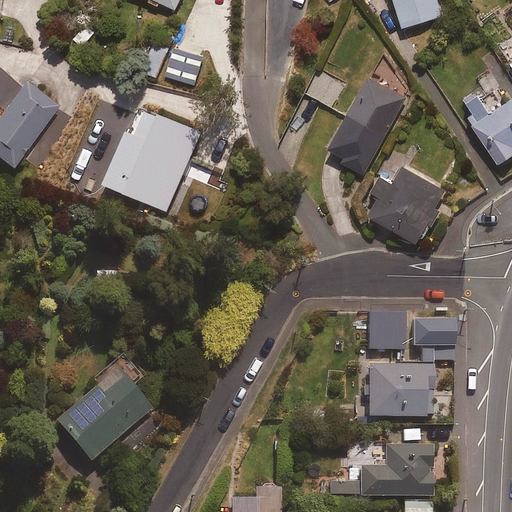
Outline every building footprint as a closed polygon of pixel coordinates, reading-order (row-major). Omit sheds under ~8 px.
[(146,0),(146,1),(158,7),(160,3),(173,10),(178,0),(146,0)] [(438,0),(393,0),(401,26),(443,14),(438,0)] [(168,45),(155,40),(142,71),(156,76),(168,45)] [(204,55),(175,45),(164,74),(193,85),(204,55)] [(367,77),(328,148),(343,156),(341,161),(364,173),(406,98),(367,77)] [(58,107),(25,82),(0,115),(0,159),(11,168),(58,107)] [(471,113),(467,116),(498,162),(511,152),(511,98),(492,111),(477,88),(462,98),(471,113)] [(201,130),(157,111),(146,137),(125,128),(102,182),(166,210),(201,130)] [(402,165),(393,181),(378,172),(367,190),(378,196),(368,213),(415,241),(445,190),(402,165)] [(404,312),(367,313),(368,349),(404,348),(404,312)] [(54,314),(43,313),(41,336),(52,337),(54,314)] [(419,361),(453,360),(453,318),(414,318),(414,345),(419,345),(419,361)] [(432,365),(362,365),(361,396),(366,396),(366,415),(432,416),(432,365)] [(150,407),(115,366),(53,420),(88,460),(150,407)] [(396,429),(396,444),(384,444),(385,466),(350,467),(350,482),(331,482),(331,496),(432,493),(430,442),(413,443),(413,429),(396,429)] [(279,511),(279,485),(255,486),(255,497),(231,498),(231,511),(279,511)] [(429,511),(430,500),(403,501),(403,511),(429,511)]
